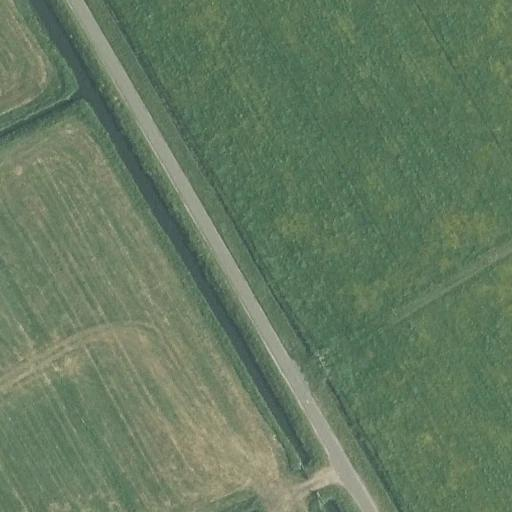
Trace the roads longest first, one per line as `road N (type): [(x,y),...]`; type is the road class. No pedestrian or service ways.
road 1 (unclassified): [(371,511),(74,0)]
road 2 (track): [(511,247),(294,378)]
